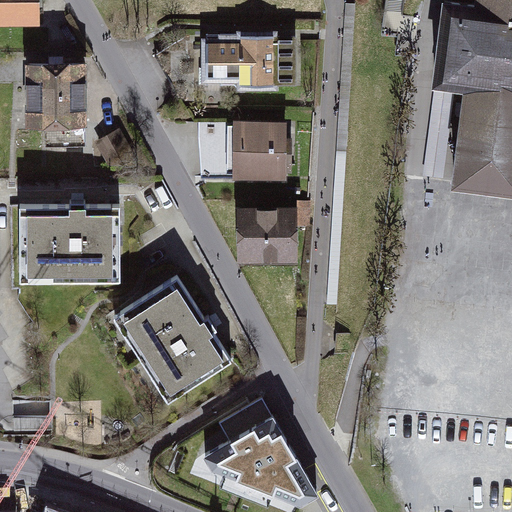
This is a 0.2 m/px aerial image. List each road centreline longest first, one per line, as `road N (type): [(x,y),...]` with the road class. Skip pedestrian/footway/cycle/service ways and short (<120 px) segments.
road 1 (residential): [(76,0),(355,511)]
road 2 (tertiary): [(0,469),(95,490),(149,511)]
